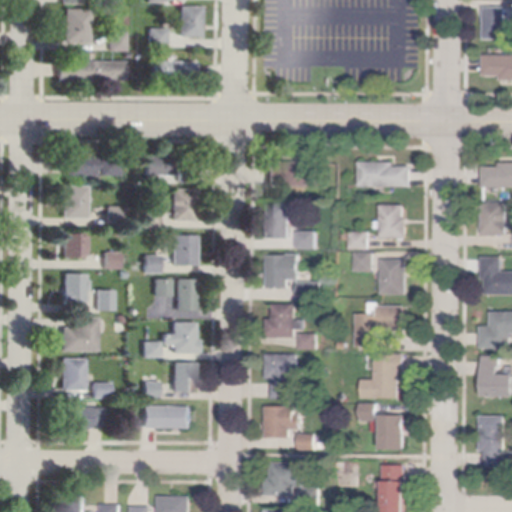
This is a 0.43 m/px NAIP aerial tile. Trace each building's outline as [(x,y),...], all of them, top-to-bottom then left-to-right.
[(179,6),(202,7),(201,37),(178,37),(179,6)] [(487,7),(509,7),(508,39),(487,39),(487,7)] [(64,9),(90,9),(89,43),(63,42),(64,9)] [(147,28),(167,28),(167,48),(147,48),(147,28)] [(108,32),(125,32),(125,51),(108,51),(108,32)] [(486,55),(509,55),(511,55),(511,80),(503,80),(503,76),(486,76),(486,55)] [(56,61),(124,61),(124,81),(109,81),(109,82),(56,82),(56,61)] [(150,62),(195,61),(196,82),(151,83),(150,62)] [(118,153),(117,175),(66,175),(66,155),(97,155),(97,153),(118,153)] [(145,154),(173,154),(173,175),(145,175),(145,154)] [(320,162),(320,186),(268,186),(268,166),(285,166),(285,161),(320,162)] [(362,162),(397,163),(397,166),(414,166),(414,187),(362,187),(362,162)] [(503,162),(511,162),(511,187),(485,187),(485,167),(503,167),(503,162)] [(195,170),(195,182),(177,182),(177,170),(195,170)] [(62,186),(87,186),(86,219),(62,218),(62,186)] [(172,189),(197,190),(196,222),(172,221),(172,189)] [(485,203),(510,203),(509,235),(485,235),(485,203)] [(293,204),(293,239),(271,239),(271,204),(293,204)] [(407,205),(407,218),(410,218),(409,238),(383,238),(383,229),(379,229),(379,222),(384,222),(384,205),(407,205)] [(125,207),(125,225),(106,225),(106,206),(125,207)] [(160,211),(160,228),(142,228),(142,211),(160,211)] [(301,232),(319,232),(319,249),(301,249),(301,232)] [(372,232),(372,250),(353,250),(353,232),(372,232)] [(62,234),(83,234),(83,258),(62,258),(62,234)] [(171,235),(196,235),(196,265),(171,265),(171,235)] [(103,253),(119,253),(119,269),(102,269),(103,253)] [(377,253),(377,271),(358,271),(358,253),(377,253)] [(291,254),(303,254),(303,280),(292,280),(292,288),(271,288),(271,255),(291,255),(291,254)] [(142,255),(159,255),(160,273),(142,273),(142,255)] [(485,257),(505,257),(505,271),(511,271),(511,295),(488,295),(488,280),(484,280),(485,257)] [(385,260),(410,260),(410,295),(384,295),(384,280),(378,280),(378,272),(385,272),(385,260)] [(63,273),(85,274),(85,281),(87,281),(87,289),(85,289),(85,302),(75,301),(75,303),(62,303),(63,273)] [(170,279),(170,296),(153,296),(153,279),(170,279)] [(176,279),(196,279),(195,310),(175,310),(176,279)] [(325,282),(325,300),(301,299),(301,282),(325,282)] [(112,290),(113,310),(95,310),(95,290),(112,290)] [(373,303),(382,303),(382,306),(408,307),(407,330),(385,329),(385,335),(383,335),(382,348),(359,347),(360,313),(372,314),(373,303)] [(299,305),(299,320),(309,320),(309,329),(299,329),(299,337),(270,337),(270,319),(276,319),(277,304),(299,305)] [(511,312),(511,348),(484,348),(484,326),(494,326),(494,312),(511,312)] [(97,318),(96,351),(60,351),(61,328),(73,328),(73,317),(97,318)] [(195,322),(195,353),(171,353),(171,344),(161,344),(161,334),(171,334),(171,322),(195,322)] [(304,334),(321,334),(321,350),(304,350),(304,334)] [(141,342),(159,341),(159,357),(141,358),(141,342)] [(270,354),(302,354),(302,379),(295,379),(294,399),(275,399),(275,379),(270,379),(270,354)] [(408,355),(408,372),(402,372),(402,398),(382,397),(382,399),(365,398),(365,380),(378,380),(378,356),(378,355),(402,355),(408,355)] [(503,356),(503,366),(501,366),(501,375),(511,375),(511,396),(485,396),(485,356),(503,356)] [(60,359),(84,359),(83,391),(60,391),(60,359)] [(195,363),(195,393),(172,392),(172,362),(195,363)] [(159,382),(159,397),(142,397),(142,382),(159,382)] [(91,383),(109,383),(109,397),(91,397),(91,383)] [(380,403),(380,421),(363,421),(362,403),(380,403)] [(88,407),(103,408),(102,425),(89,425),(89,428),(60,428),(60,406),(88,407)] [(194,407),(194,428),(143,428),(143,406),(194,407)] [(294,407),(294,438),(269,438),(269,407),(294,407)] [(408,416),(407,436),(407,450),(384,449),(384,416),(408,416)] [(508,416),(507,468),(487,467),(487,453),(483,453),(483,416),(508,416)] [(302,434),(320,435),(319,450),(302,449),(302,434)] [(275,463),(305,463),(305,471),(309,471),(308,487),(298,487),(298,496),(269,496),(269,477),(275,477),(275,463)] [(409,466),(408,511),(386,511),(387,466),(409,466)] [(323,488),(323,506),(304,505),(304,488),(323,488)] [(60,511),(60,497),(87,497),(87,511),(60,511)] [(194,497),(193,511),(162,511),(163,497),(194,497)]
